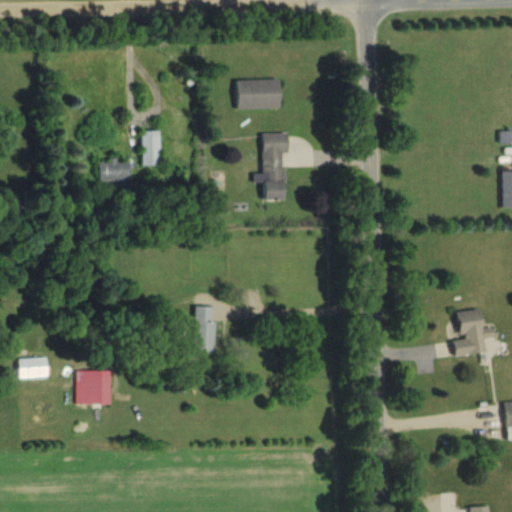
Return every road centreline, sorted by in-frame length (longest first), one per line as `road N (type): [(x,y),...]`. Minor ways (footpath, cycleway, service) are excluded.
road 1 (tertiary): [(360,0),(376,511)]
road 2 (residential): [(0,1),(128,0)]
